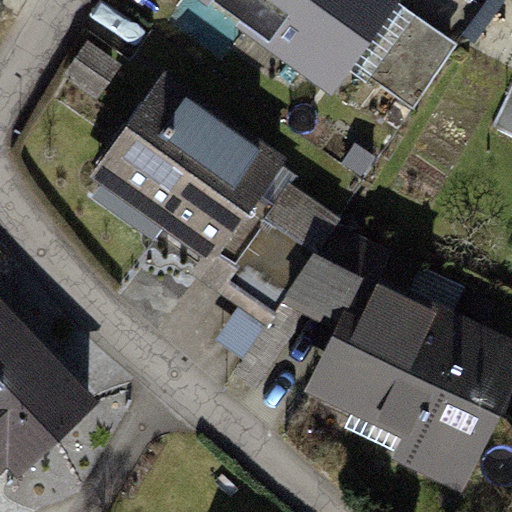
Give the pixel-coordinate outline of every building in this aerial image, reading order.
[(398,0),(213,0),(333,88),(398,0)] [(397,62),(442,77),(456,38),(410,23),(397,62)] [(292,159),(169,76),(98,181),(220,264),(292,159)] [(511,130),(511,106),(503,127),(511,130)] [(466,486),(511,386),(511,332),(391,277),(405,246),(331,212),(292,297),(348,323),(316,392),(411,435),(401,456),(466,486)] [(0,481),(21,462),(36,479),(116,408),(3,284),(0,286),(0,481)]
